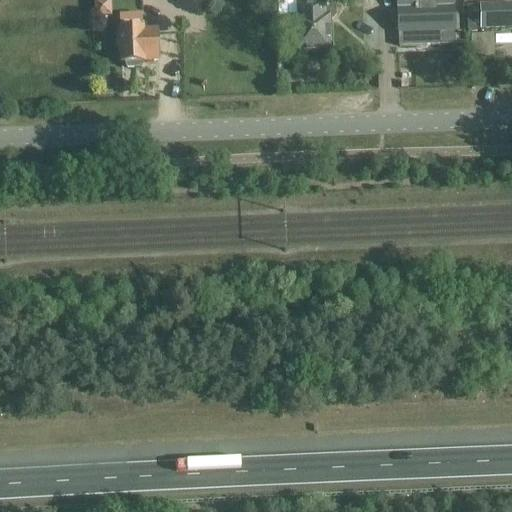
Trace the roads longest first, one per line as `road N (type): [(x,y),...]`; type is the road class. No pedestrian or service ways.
road 1 (motorway): [(511,458),(0,481)]
road 2 (unclassified): [(0,140),(511,122)]
